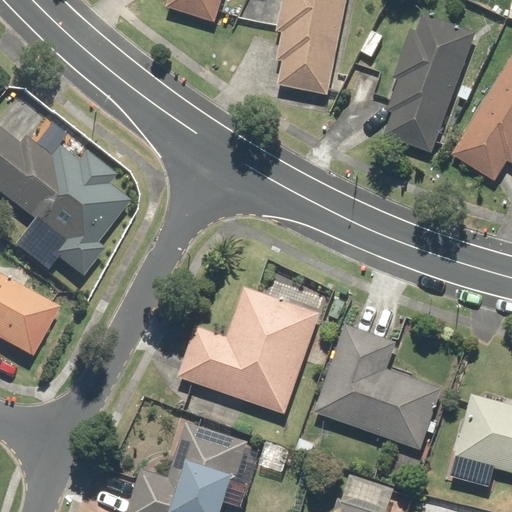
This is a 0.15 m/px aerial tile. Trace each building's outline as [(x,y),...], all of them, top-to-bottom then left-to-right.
[(222,0),(169,0),(166,12),(215,27),(222,0)] [(347,0),(284,0),(278,34),(283,35),(278,64),(283,65),(279,90),(329,99),(347,0)] [(471,39),(419,20),(414,36),(410,34),(393,82),(397,84),(387,113),(393,115),(385,138),(431,155),(471,39)] [(511,63),(452,159),(493,185),(507,163),(511,167),(511,165),(511,63)] [(96,186),(53,153),(48,160),(21,140),(16,145),(0,132),(0,198),(69,251),(105,204),(91,193),(96,186)] [(0,343),(27,359),(54,312),(0,280),(0,343)] [(284,418),(320,314),(243,288),(225,339),(197,330),(180,381),(284,418)] [(384,374),(394,346),(347,329),(317,415),(421,451),(441,394),(384,374)] [(506,408),(469,398),(452,460),(511,476),(511,400),(508,399),(506,408)] [(241,511),(248,490),(234,486),(247,445),(187,426),(169,483),(141,474),(128,511),(225,511),(226,511),(227,511),(241,511)] [(289,455),(266,448),(260,467),(283,474),(289,455)] [(406,511),(411,497),(346,477),(334,511),(406,511)]
